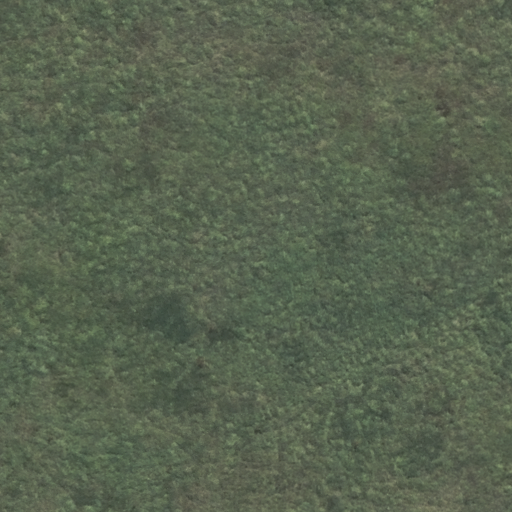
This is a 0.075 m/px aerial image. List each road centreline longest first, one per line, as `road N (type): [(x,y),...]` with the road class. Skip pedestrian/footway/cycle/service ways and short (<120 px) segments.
road 1 (unknown): [(0,297),(511,314)]
road 2 (unknown): [(444,312),(455,0)]
